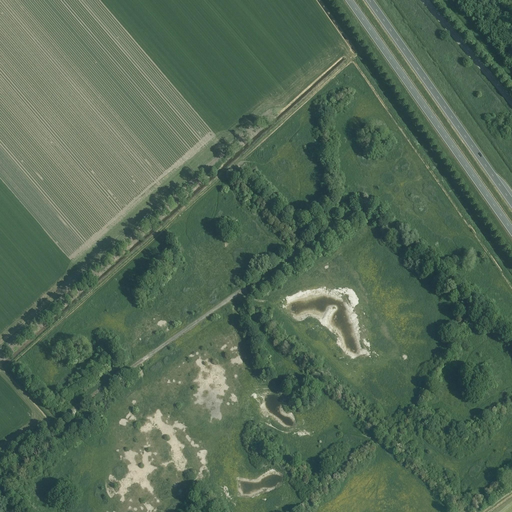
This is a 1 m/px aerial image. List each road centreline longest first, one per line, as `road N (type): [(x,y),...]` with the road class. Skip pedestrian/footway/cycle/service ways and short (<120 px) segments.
road 1 (trunk): [(348,0),(511,232)]
road 2 (track): [(281,262),(57,422)]
road 3 (trunk): [(511,203),(368,0)]
road 4 (secondary): [(511,102),(425,0)]
